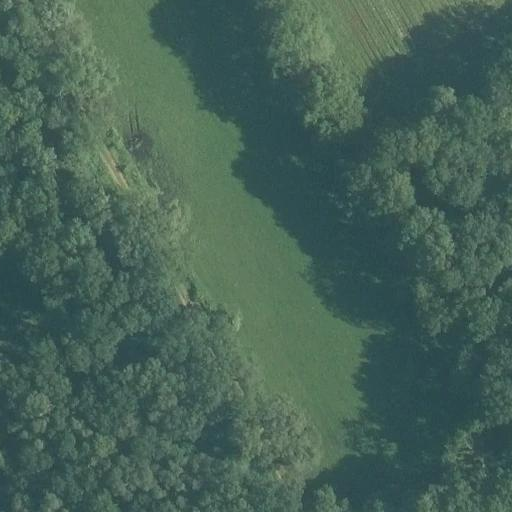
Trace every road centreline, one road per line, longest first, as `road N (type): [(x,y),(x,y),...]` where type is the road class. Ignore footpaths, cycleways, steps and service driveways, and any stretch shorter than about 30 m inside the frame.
road 1 (track): [(15,0),(305,511)]
road 2 (track): [(511,90),(460,131),(461,144),(511,199)]
